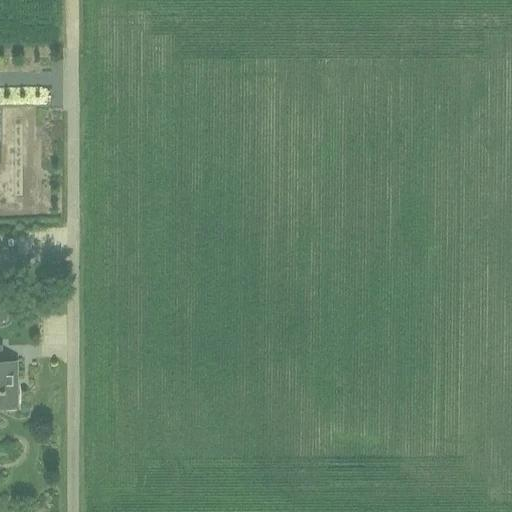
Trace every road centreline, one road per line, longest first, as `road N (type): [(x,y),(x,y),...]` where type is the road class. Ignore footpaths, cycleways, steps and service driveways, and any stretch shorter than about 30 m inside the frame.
road 1 (unclassified): [(73,511),(72,140)]
road 2 (track): [(72,140),(70,0)]
